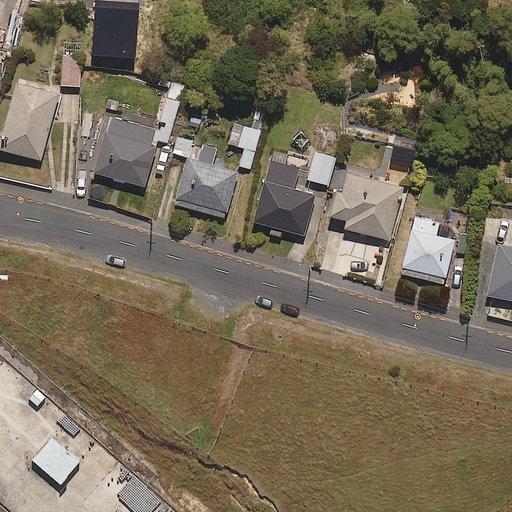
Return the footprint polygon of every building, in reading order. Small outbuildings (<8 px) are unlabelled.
[(62,46),(59,83),(80,85),(83,48),(62,46)] [(58,89),(15,78),(0,133),(0,146),(41,157),(58,89)] [(157,122),(107,107),(91,171),(147,185),(157,142),(167,145),(182,85),(171,82),(168,95),(164,94),(157,122)] [(248,170),(259,127),(244,123),(239,146),(244,147),(239,168),(248,170)] [(216,144),(177,134),(173,150),(186,153),(173,202),(225,215),(237,168),(212,161),(216,144)] [(417,142),(395,135),(389,156),(411,162),(417,142)] [(335,154),(314,148),(306,176),(328,182),(335,154)] [(299,164),(269,156),(252,218),(271,223),(269,232),(280,234),(282,226),(303,232),(314,190),(293,185),(299,164)] [(404,183),(346,166),(340,186),(336,185),(329,211),(347,216),(345,224),(388,236),(404,183)] [(438,218),(413,212),(400,271),(412,274),(443,281),(454,235),(435,231),(438,218)] [(511,242),(497,239),(485,291),(511,297),(511,242)] [(78,460),(52,434),(32,455),(59,480),(78,460)]
